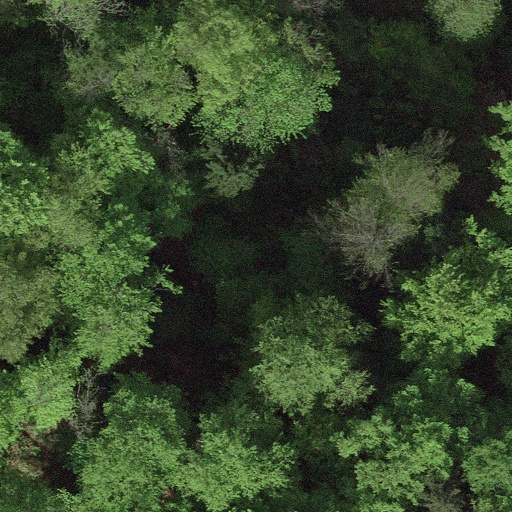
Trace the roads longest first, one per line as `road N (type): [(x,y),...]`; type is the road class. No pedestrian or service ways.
road 1 (track): [(0,126),(225,296)]
road 2 (track): [(0,383),(134,511)]
